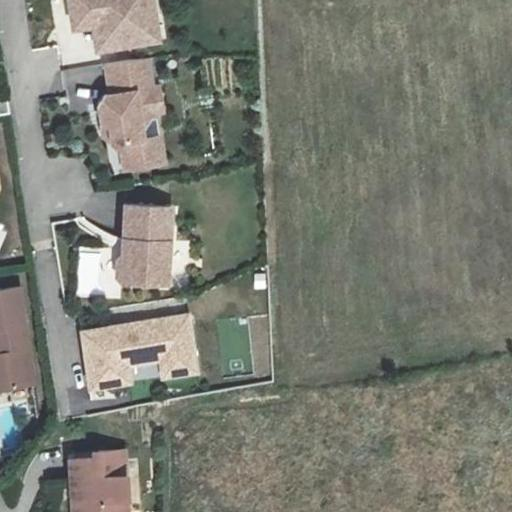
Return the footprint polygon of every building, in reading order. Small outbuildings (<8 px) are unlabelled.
[(155,0),(69,0),(74,29),(95,26),(99,51),(149,43),(145,18),(158,16),(155,0)] [(149,58),(105,65),(110,96),(104,97),(98,106),(103,139),(122,153),(125,174),(167,166),(160,118),(165,117),(161,88),(154,89),(149,58)] [(172,209),(126,207),(124,257),(118,261),(118,278),(123,284),(168,285),(172,209)] [(173,290),(186,291),(187,273),(180,273),(182,242),(176,241),(173,290)] [(20,289),(0,291),(0,390),(34,386),(20,289)] [(100,330),(82,332),(90,388),(129,382),(127,365),(160,360),(163,380),(198,375),(189,316),(110,327),(111,333),(100,334),(100,330)] [(127,511),(124,452),(99,454),(99,460),(73,461),(75,511),(127,511)]
